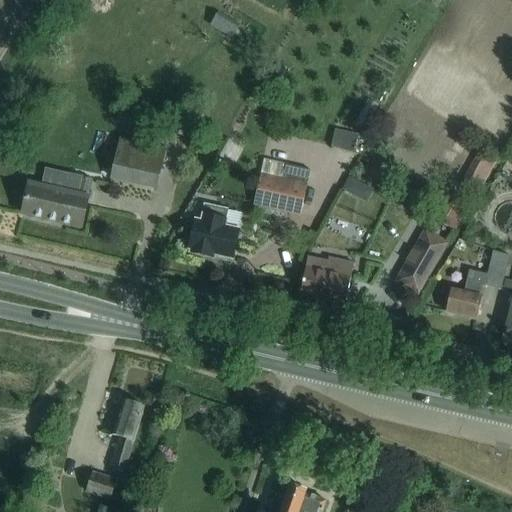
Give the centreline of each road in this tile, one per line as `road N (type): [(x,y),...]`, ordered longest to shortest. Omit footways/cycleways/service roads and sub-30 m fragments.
road 1 (secondary): [(511,412),(114,322)]
road 2 (secondary): [(114,322),(67,295),(0,280)]
